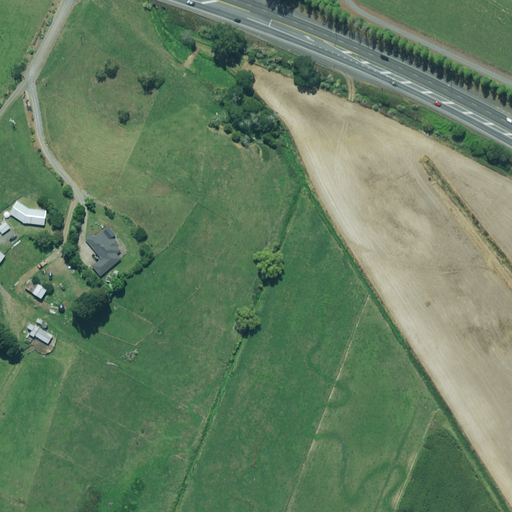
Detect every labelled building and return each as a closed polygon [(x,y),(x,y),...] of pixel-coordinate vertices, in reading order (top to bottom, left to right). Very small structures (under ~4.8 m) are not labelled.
[(30,210),(18,203),(11,214),(25,224),(46,225),(47,211),(30,210)] [(11,228),(6,222),(0,226),(0,230),(3,234),(11,228)] [(121,251),(103,231),(94,239),(91,235),(85,241),(103,260),(94,268),(103,277),(123,258),(119,253),(121,251)] [(48,290),(31,280),(25,288),(42,299),(48,290)] [(42,327),(46,330),(49,324),(38,318),(37,322),(43,325),(42,327)] [(54,336),(31,324),(28,328),(33,331),(31,334),(49,344),(54,336)]
